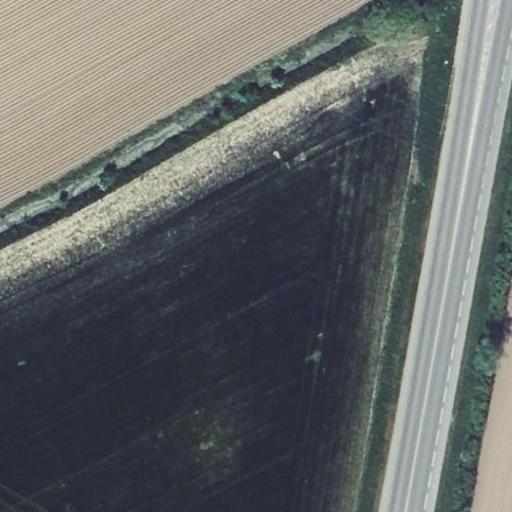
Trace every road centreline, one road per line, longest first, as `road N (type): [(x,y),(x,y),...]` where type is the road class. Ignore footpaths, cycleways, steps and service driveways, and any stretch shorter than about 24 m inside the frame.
road 1 (tertiary): [(405,511),(452,246)]
road 2 (tertiary): [(452,246),(507,0)]
road 3 (tertiary): [(482,0),(452,246)]
